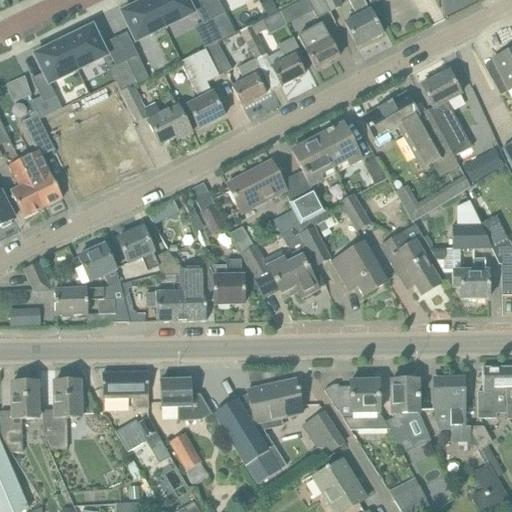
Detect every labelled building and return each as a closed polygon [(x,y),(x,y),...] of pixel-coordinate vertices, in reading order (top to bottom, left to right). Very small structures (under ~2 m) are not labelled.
[(186,0),(151,0),(148,2),(164,35),(196,21),(186,0)] [(202,0),(199,0),(191,4),(202,26),(193,30),(204,52),(221,42),(202,0)] [(215,0),(202,0),(221,42),(234,36),(215,0)] [(323,0),(307,0),(317,17),(329,11),(323,0)] [(338,0),(323,0),(330,12),(342,6),(338,0)] [(344,23),(348,31),(357,49),(382,36),(373,18),(364,0),(348,0),(357,17),(344,23)] [(148,2),(118,17),(134,50),(164,35),(148,2)] [(240,32),(255,60),(255,61),(266,56),(256,36),(267,30),(262,21),(240,32)] [(321,25),(298,37),(315,70),(338,58),(321,25)] [(93,27),(60,44),(77,77),(109,63),(93,27)] [(126,36),(116,40),(126,64),(136,86),(148,80),(126,36)] [(285,61),(271,68),(281,88),(304,76),(302,72),(308,69),(293,39),(277,46),(285,61)] [(116,40),(103,46),(114,68),(107,72),(114,85),(116,86),(119,94),(136,86),(126,64),(116,40)] [(60,44),(30,60),(39,78),(46,92),(51,90),(77,77),(60,44)] [(218,46),(205,53),(217,78),(231,71),(218,46)] [(511,50),(492,60),(501,78),(511,99),(511,50)] [(182,109),(186,117),(192,126),(197,136),(226,123),(206,83),(217,78),(205,53),(180,66),(187,79),(193,90),(194,90),(199,101),(182,109)] [(237,69),(243,82),(231,88),(241,108),(265,96),(256,80),(263,76),(255,61),(255,60),(237,69)] [(448,73),(421,87),(430,105),(432,109),(428,111),(438,129),(453,157),(471,147),(447,102),(460,96),(458,90),(448,73)] [(39,78),(31,82),(39,101),(32,104),(39,122),(62,112),(51,90),(46,92),(39,78)] [(145,110),(133,88),(119,95),(135,126),(148,119),(150,122),(145,125),(151,142),(158,152),(175,143),(175,146),(192,137),(177,107),(160,116),(155,105),(145,110)] [(405,94),(363,118),(374,138),(387,130),(389,133),(401,126),(426,169),(431,165),(439,179),(459,168),(453,157),(438,129),(427,135),(417,117),(418,117),(405,94)] [(37,118),(22,125),(36,153),(37,153),(41,159),(54,152),(37,118)] [(342,125),(317,138),(336,174),(361,161),(342,125)] [(291,152),(300,169),(310,187),(336,174),(317,138),(291,152)] [(511,142),(501,149),(511,169),(511,142)] [(36,153),(19,162),(42,209),(62,199),(41,159),(37,153),(36,153)] [(484,156),(463,167),(471,183),(494,171),(484,156)] [(388,179),(376,158),(363,165),(375,186),(388,179)] [(10,192),(14,201),(23,219),(42,209),(19,162),(9,167),(19,188),(10,192)] [(226,186),(239,211),(252,205),(254,208),(285,191),(271,164),(251,174),(251,173),(226,186)] [(413,222),(450,200),(471,188),(463,177),(444,189),(418,205),(407,186),(396,193),(413,222)] [(294,228),(298,235),(314,227),(317,225),(334,217),(333,216),(345,210),(343,207),(326,216),(313,190),(301,197),(313,218),(301,225),(294,228)] [(0,226),(1,226),(2,229),(11,225),(10,222),(13,220),(4,202),(0,193),(0,226)] [(289,203),(301,225),(313,218),(301,197),(289,203)] [(341,203),(343,207),(345,210),(357,231),(369,224),(353,197),(341,203)] [(167,252),(169,254),(176,249),(169,236),(162,223),(181,212),(176,199),(147,214),(156,231),(167,252)] [(456,227),(451,227),(452,250),(491,249),(469,202),(456,208),(456,227)] [(186,209),(196,233),(203,229),(192,206),(186,209)] [(226,228),(214,206),(200,214),(212,235),(226,228)] [(334,217),(317,225),(324,237),(331,234),(328,229),(337,224),(334,217)] [(298,235),(307,253),(308,252),(315,267),(331,259),(314,227),(298,235)] [(381,247),(394,268),(404,285),(412,281),(421,296),(440,285),(415,243),(423,239),(416,227),(381,247)] [(229,235),(241,255),(252,249),(241,228),(229,235)] [(162,276),(181,276),(180,268),(169,254),(167,252),(154,258),(152,254),(153,253),(142,229),(117,240),(127,264),(141,258),(147,272),(158,267),(162,276)] [(508,242),(492,250),(501,269),(501,296),(502,296),(511,296),(511,247),(509,242),(508,242)] [(331,263),(335,270),(345,288),(354,283),(363,297),(387,283),(363,244),(331,263)] [(104,246),(78,258),(89,283),(103,277),(108,288),(103,289),(103,301),(114,300),(115,324),(129,324),(129,322),(126,310),(121,291),(120,285),(119,284),(117,279),(118,278),(115,271),(104,246)] [(252,249),(241,255),(255,279),(269,271),(281,294),(295,287),(301,299),(325,287),(315,267),(308,252),(307,253),(302,256),(299,251),(267,268),(255,248),(252,249)] [(429,250),(436,261),(443,261),(447,257),(446,250),(429,250)] [(460,273),(452,273),(452,288),(460,288),(460,300),(488,299),(488,279),(488,272),(484,272),(484,260),(474,261),(474,273),(460,273)] [(226,266),(209,267),(210,287),(213,287),(214,306),(244,305),(243,285),(243,277),(241,277),(241,261),(226,262),(226,266)] [(25,271),(35,292),(49,291),(38,265),(25,271)] [(209,267),(180,268),(181,276),(181,293),(182,323),(206,322),(206,320),(205,288),(210,287),(209,267)] [(131,282),(120,285),(121,291),(132,288),(131,282)] [(103,301),(103,289),(86,290),(86,289),(74,290),(54,291),(55,317),(87,316),(87,324),(115,324),(114,300),(103,301)] [(156,308),(156,323),(182,323),(181,293),(146,294),(146,308),(156,308)] [(126,310),(129,322),(145,322),(145,315),(138,315),(137,315),(132,310),(126,310)] [(27,311),(9,311),(10,327),(28,327),(27,311)] [(478,420),(496,420),(496,415),(507,415),(507,395),(511,394),(511,368),(482,369),(483,393),(477,393),(478,420)] [(102,375),(102,395),(102,400),(134,400),(134,410),(146,409),(145,400),(148,400),(147,374),(102,375)] [(475,446),(464,428),(463,380),(434,381),(435,423),(439,431),(452,431),(451,442),(457,442),(468,442),(468,447),(475,446)] [(160,382),(161,402),(161,409),(177,408),(178,422),(201,421),(211,415),(200,395),(190,396),(189,381),(160,382)] [(247,391),(254,426),(302,416),(295,381),(247,391)] [(393,419),(385,423),(388,430),(400,453),(401,454),(430,441),(418,414),(418,401),(418,381),(390,381),(391,415),(393,419)] [(42,411),(42,431),(43,436),(44,436),(51,450),(68,450),(67,419),(81,418),(80,403),(79,382),(53,383),(54,411),(42,411)] [(350,431),(388,430),(385,423),(379,414),(378,382),(349,382),(350,388),(338,388),(338,390),(324,391),(337,412),(338,411),(343,419),(350,431)] [(0,412),(0,424),(0,432),(0,438),(10,453),(22,453),(21,420),(38,419),(37,383),(11,384),(11,412),(0,412)] [(237,401),(213,416),(245,467),(256,485),(286,467),(274,448),(269,452),(237,401)] [(324,414),(310,422),(328,451),(329,453),(344,445),(324,414)] [(169,456),(148,419),(138,425),(136,421),(115,433),(126,453),(146,442),(158,463),(169,456)] [(475,446),(487,468),(488,468),(495,480),(504,474),(488,446),(493,443),(485,428),(464,428),(475,446)] [(194,490),(209,480),(183,435),(170,443),(186,471),(184,472),(194,490)] [(0,511),(21,511),(27,509),(0,445),(0,511)] [(365,500),(342,461),(328,469),(327,468),(324,469),(325,471),(311,480),(330,511),(345,511),(348,510),(365,500)] [(125,467),(134,481),(141,476),(133,462),(125,467)] [(475,475),(484,490),(471,497),(479,511),(491,511),(495,510),(495,511),(506,511),(511,509),(511,507),(495,480),(488,468),(487,468),(475,475)] [(426,500),(419,487),(414,478),(390,490),(401,511),(403,511),(417,505),(426,500)] [(148,499),(151,496),(153,500),(156,498),(146,482),(140,486),(148,499)] [(176,511),(202,511),(196,502),(194,504),(193,502),(176,511)]
